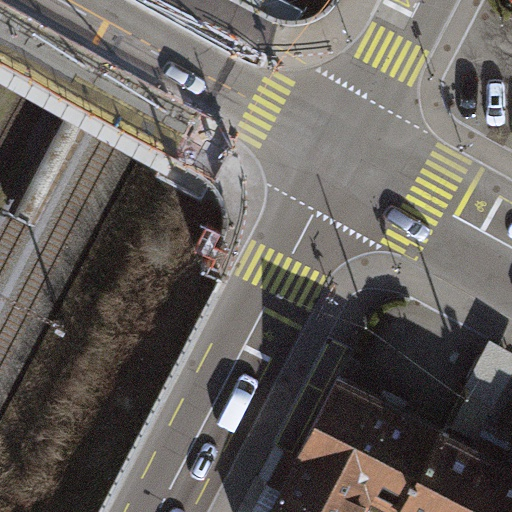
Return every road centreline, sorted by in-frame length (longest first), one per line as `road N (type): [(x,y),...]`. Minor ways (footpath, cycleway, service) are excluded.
road 1 (secondary): [(164,511),(343,157)]
road 2 (secondary): [(343,157),(511,254)]
road 3 (secondary): [(229,86),(74,0)]
road 4 (unclassified): [(343,157),(423,0)]
road 5 (secondary): [(229,86),(343,157)]
